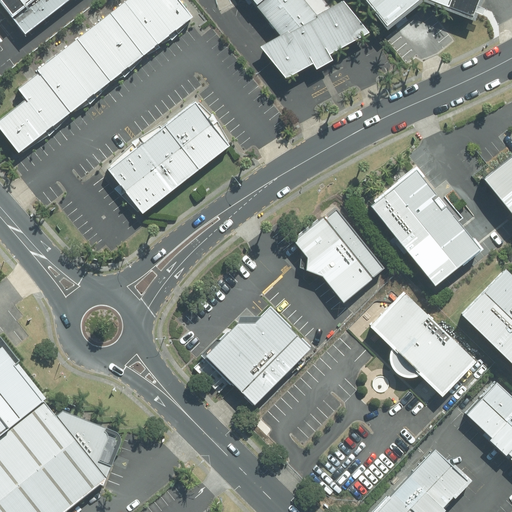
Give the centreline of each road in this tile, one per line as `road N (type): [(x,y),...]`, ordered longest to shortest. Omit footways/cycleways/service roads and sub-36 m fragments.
road 1 (residential): [(236,205),(364,128),(511,57)]
road 2 (residential): [(236,205),(183,260),(134,330)]
road 3 (residential): [(105,292),(236,205)]
road 4 (secondary): [(199,428),(100,359)]
